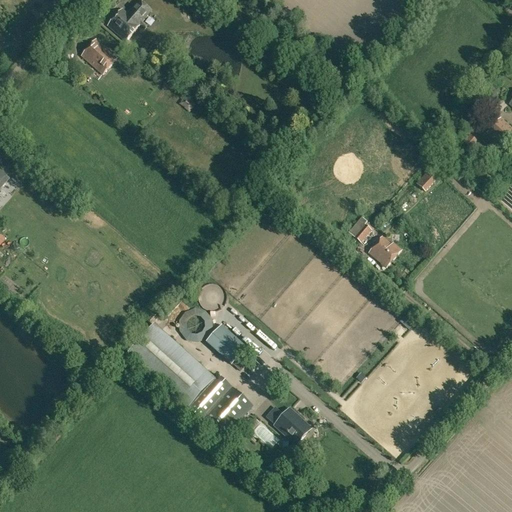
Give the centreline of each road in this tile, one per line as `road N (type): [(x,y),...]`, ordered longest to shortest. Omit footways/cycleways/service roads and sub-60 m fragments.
road 1 (unclassified): [(371,511),(511,355)]
road 2 (unclassified): [(0,92),(83,0)]
